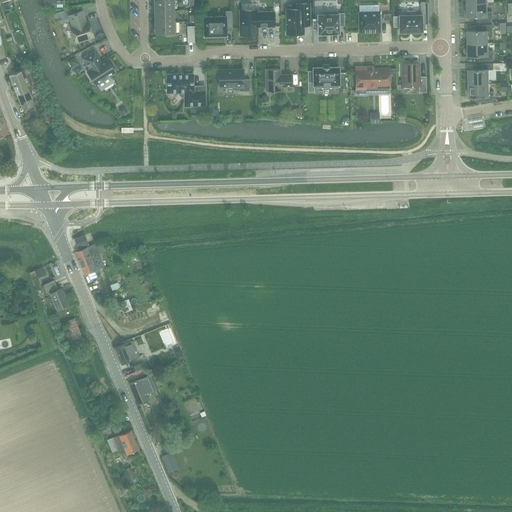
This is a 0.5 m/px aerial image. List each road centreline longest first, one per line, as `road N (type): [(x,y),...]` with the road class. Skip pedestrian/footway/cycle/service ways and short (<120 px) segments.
road 1 (secondary): [(447,177),(41,190)]
road 2 (secondary): [(47,205),(447,194)]
road 3 (secondary): [(173,511),(47,205)]
road 4 (residential): [(445,47),(208,51),(145,62)]
